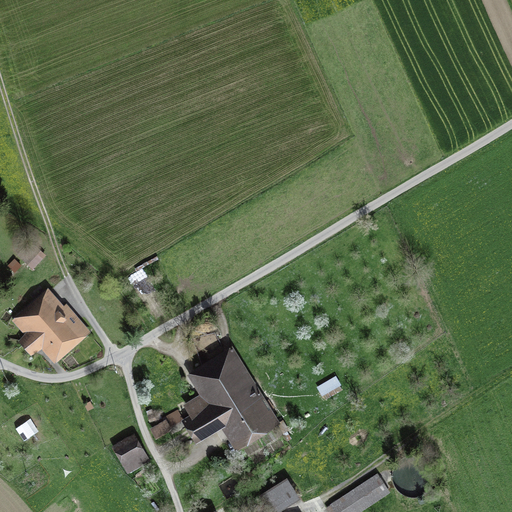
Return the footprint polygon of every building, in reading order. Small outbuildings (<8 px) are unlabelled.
[(39,250),(30,241),(18,255),(27,263),(39,250)] [(21,316),(33,329),(21,339),(32,352),(43,342),(55,356),(86,330),(77,320),(70,326),(44,296),(21,316)] [(240,442),(270,422),(255,399),(262,394),(232,347),(194,371),(208,392),(186,406),(193,415),(184,420),(198,441),(227,422),(240,442)] [(336,378),(319,388),(322,394),(340,384),(336,378)] [(169,429),(165,421),(152,428),(157,436),(169,429)] [(143,450),(136,438),(118,448),(125,460),(143,450)] [(427,496),(431,490),(433,484),(433,477),(431,470),(426,465),(420,462),(413,460),(406,461),(400,465),(396,470),(393,476),(393,482),(394,488),(397,494),(402,498),(408,501),(414,501),(421,500),(427,496)] [(326,508),(328,511),(357,511),(388,492),(377,474),(331,505),(326,508)] [(289,483),(252,506),(255,511),(268,511),(271,511),(272,511),(297,496),(289,483)]
